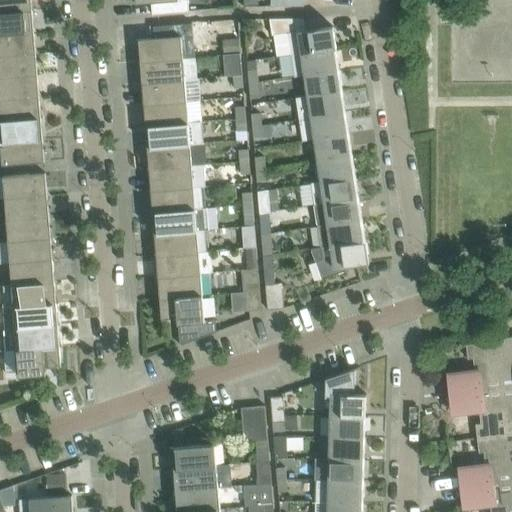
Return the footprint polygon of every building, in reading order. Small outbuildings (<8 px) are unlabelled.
[(0,0),(0,11),(32,9),(31,0),(0,0)] [(187,0),(135,0),(135,3),(151,2),(152,14),(189,11),(187,0)] [(0,33),(34,31),(32,9),(0,11),(0,33)] [(304,18),(269,19),(272,35),(287,33),(290,55),(336,48),(333,26),(305,30),(304,18)] [(140,61),(183,58),(195,57),(193,35),(181,36),(180,24),(153,26),(154,38),(138,39),(140,61)] [(34,31),(0,33),(0,55),(35,52),(34,31)] [(240,51),(239,38),(223,40),(224,52),(240,51)] [(339,69),(336,48),(290,55),(293,76),(304,75),(339,69)] [(0,55),(0,76),(37,74),(35,52),(0,55)] [(142,83),(184,79),(196,78),(195,57),(183,58),(140,61),(142,83)] [(242,75),(241,63),(232,63),(233,75),(242,75)] [(304,75),(308,96),(342,91),(339,69),(304,75)] [(248,70),(249,82),(258,81),(257,70),(248,70)] [(0,76),(0,98),(39,95),(37,74),(0,76)] [(243,87),(242,75),(233,75),(234,87),(243,87)] [(142,83),(144,104),(186,101),(184,79),(142,83)] [(263,80),(258,81),(249,82),(250,98),(260,98),(262,96),(264,93),(263,80)] [(346,112),(342,91),(308,96),(311,117),(346,112)] [(0,98),(0,120),(41,117),(39,95),(0,98)] [(188,122),(186,101),(144,104),(146,126),(188,122)] [(235,106),(236,119),(245,118),(244,106),(235,106)] [(349,133),(346,112),(311,117),(298,119),(302,141),(314,139),(349,133)] [(251,113),(252,125),(261,125),(260,113),(251,113)] [(0,141),(42,139),(41,117),(0,120),(0,141)] [(237,131),(246,130),(245,118),(236,119),(237,131)] [(147,147),(190,144),(202,143),(201,121),(188,122),(146,126),(147,147)] [(252,125),(253,137),(262,137),(261,125),(252,125)] [(352,155),(349,133),(314,139),(317,160),(352,155)] [(0,141),(0,145),(2,164),(44,161),(42,139),(0,141)] [(147,147),(149,169),(191,165),(190,144),(147,147)] [(249,161),(248,149),(239,150),(240,162),(249,161)] [(355,176),(352,155),(317,160),(321,181),(355,176)] [(255,157),(256,169),(265,168),(264,156),(255,157)] [(250,173),(249,161),(240,162),(241,174),(250,173)] [(149,169),(151,191),(204,186),(206,186),(204,164),(191,165),(149,169)] [(256,169),(257,181),(266,180),(265,168),(256,169)] [(3,176),(5,198),(47,195),(45,173),(3,176)] [(359,197),(355,176),(321,181),(311,183),(314,204),(359,197)] [(206,208),(204,186),(151,191),(153,212),(206,208)] [(268,189),(257,191),(259,213),(270,211),(268,189)] [(242,193),(243,205),(252,204),(251,192),(242,193)] [(5,198),(6,220),(49,216),(47,195),(5,198)] [(314,204),(317,226),(362,219),(359,197),(314,204)] [(244,217),(253,216),(252,204),(243,205),(244,217)] [(154,234),(197,230),(208,229),(206,208),(153,212),(154,234)] [(268,211),(259,213),(261,233),(270,233),(268,211)] [(6,220),(8,241),(50,238),(49,216),(6,220)] [(365,240),(362,219),(317,226),(321,247),(365,240)] [(254,225),(241,227),(243,248),(247,248),(256,247),(254,225)] [(156,255),(199,252),(209,251),(208,229),(197,230),(154,234),(156,255)] [(270,233),(261,233),(262,245),(263,255),(272,254),(271,245),(270,233)] [(8,241),(10,263),(52,260),(50,238),(8,241)] [(321,247),(311,248),(315,261),(321,279),(346,270),(346,269),(345,269),(345,266),(355,264),(369,262),(365,240),(321,247)] [(257,259),(256,247),(247,248),(248,260),(257,259)] [(156,255),(158,277),(200,273),(199,252),(156,255)] [(10,263),(12,285),(54,281),(52,260),(10,263)] [(249,269),(241,270),(243,291),(247,291),(246,284),(259,283),(258,268),(249,269)] [(158,277),(160,298),(202,295),(200,273),(158,277)] [(4,303),(2,304),(2,307),(13,306),(56,303),(54,281),(12,285),(3,285),(4,303)] [(261,309),(259,283),(246,284),(247,291),(248,310),(250,310),(261,309)] [(284,308),(282,288),(282,283),(265,284),(265,289),(267,309),(284,308)] [(202,295),(160,298),(161,318),(177,317),(178,323),(180,345),(214,332),(213,319),(204,320),(203,309),(202,295)] [(13,306),(2,307),(4,329),(58,324),(56,303),(13,306)] [(58,324),(4,329),(6,350),(17,349),(59,346),(58,324)] [(496,337),(501,387),(511,386),(511,336),(503,338),(504,342),(497,342),(496,337)] [(447,374),(448,379),(449,393),(445,393),(445,394),(501,387),(496,337),(495,337),(496,343),(488,344),(488,341),(466,344),(467,357),(473,357),(475,371),(447,374)] [(61,366),(59,346),(17,349),(19,375),(46,373),(45,367),(61,366)] [(331,397),(330,415),(365,416),(366,394),(365,394),(356,393),(356,369),(361,368),(360,366),(326,378),(325,378),(325,397),(331,397)] [(507,434),(511,433),(511,386),(501,387),(507,434)] [(501,387),(445,394),(445,395),(449,394),(451,408),(451,413),(479,409),(481,424),(475,424),(477,438),(507,434),(501,387)] [(282,396),(270,397),(272,421),(285,420),(283,396),(282,396)] [(255,430),(267,429),(265,405),(253,406),(255,430)] [(253,406),(241,407),(243,431),(255,430),(253,406)] [(365,438),(365,416),(330,415),(329,437),(365,438)] [(285,420),(272,421),(272,422),(273,431),(285,430),(285,421),(285,420)] [(255,430),(255,440),(257,462),(269,461),(267,429),(255,430)] [(255,430),(243,431),(244,441),(255,440),(255,430)] [(183,433),(172,434),(173,446),(184,445),(183,433)] [(458,468),(459,473),(460,486),(456,487),(456,488),(511,481),(511,477),(507,434),(477,438),(478,451),(484,451),(486,465),(458,468)] [(287,436),(273,436),(275,458),(287,458),(287,436)] [(364,459),(365,438),(329,437),(329,458),(364,459)] [(172,447),(174,469),(216,465),(214,443),(173,447),(172,447)] [(316,458),(316,479),(317,480),(364,481),(364,459),(329,458),(316,458)] [(175,490),(218,487),(216,465),(174,469),(175,490)] [(285,467),(276,468),(277,480),(286,479),(285,467)] [(51,483),(45,483),(46,493),(67,491),(65,474),(51,475),(51,483)] [(287,491),(286,479),(277,480),(278,492),(287,491)] [(363,502),(364,481),(317,480),(316,501),(363,502)] [(511,511),(511,481),(456,488),(456,489),(461,488),(462,502),(463,506),(490,503),(491,511),(511,511)] [(264,505),(273,504),(271,483),(260,483),(243,485),(245,506),(248,506),(264,505)] [(176,498),(170,499),(171,511),(177,511),(220,509),(218,487),(175,490),(176,498)] [(29,498),(19,499),(19,500),(20,511),(72,511),(71,495),(29,498)] [(316,501),(315,511),(363,511),(363,502),(316,501)]
